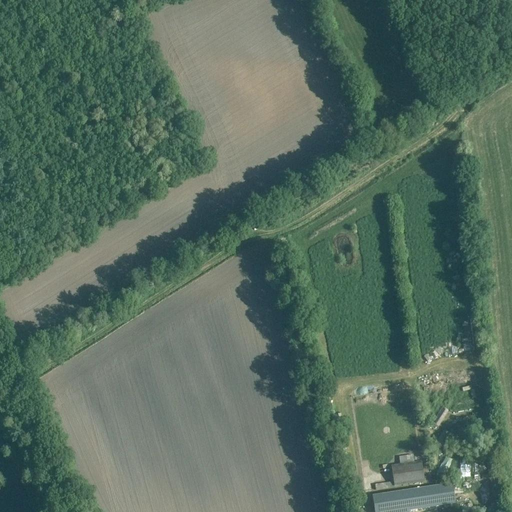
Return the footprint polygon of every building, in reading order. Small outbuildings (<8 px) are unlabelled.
[(437,427),(448,411),(441,407),(431,423),(437,427)] [(451,434),(444,430),(433,447),(440,451),(451,434)] [(452,463),(444,458),(435,473),(442,478),(452,463)] [(424,482),(421,462),(391,467),(394,487),(424,482)] [(375,493),(393,490),(392,483),(374,486),(375,493)] [(431,487),(372,497),(374,511),(404,511),(409,511),(435,507),(432,487),(431,487)]
